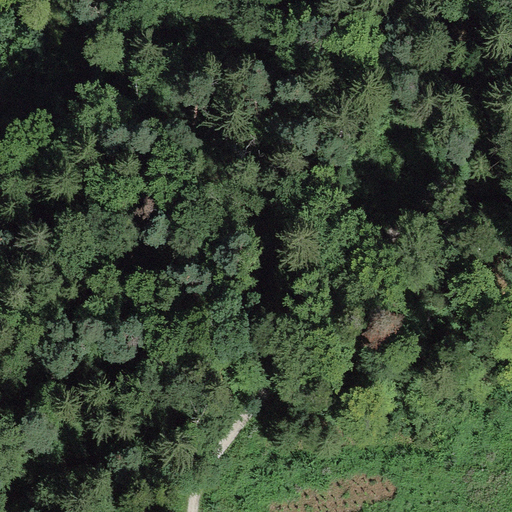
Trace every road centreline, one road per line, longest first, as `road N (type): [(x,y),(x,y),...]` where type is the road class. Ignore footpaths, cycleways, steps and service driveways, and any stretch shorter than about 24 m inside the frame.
road 1 (track): [(511,151),(478,156),(375,252),(224,443),(192,511)]
road 2 (track): [(0,304),(87,95),(92,0)]
